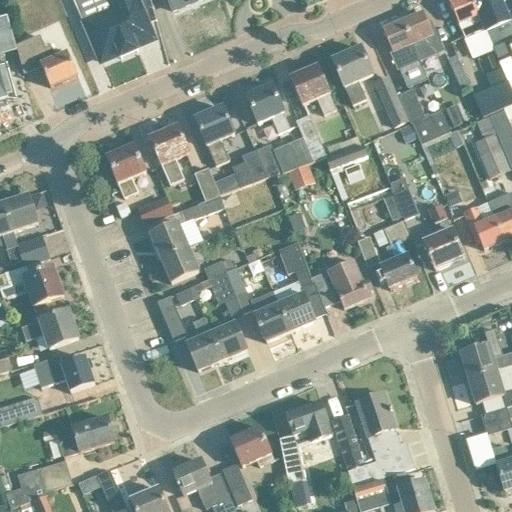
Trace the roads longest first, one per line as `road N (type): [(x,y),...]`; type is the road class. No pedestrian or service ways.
road 1 (residential): [(55,145),(144,416),(180,428),(412,327)]
road 2 (residential): [(55,145),(70,127),(290,33),(390,0)]
road 3 (residential): [(468,511),(412,327)]
